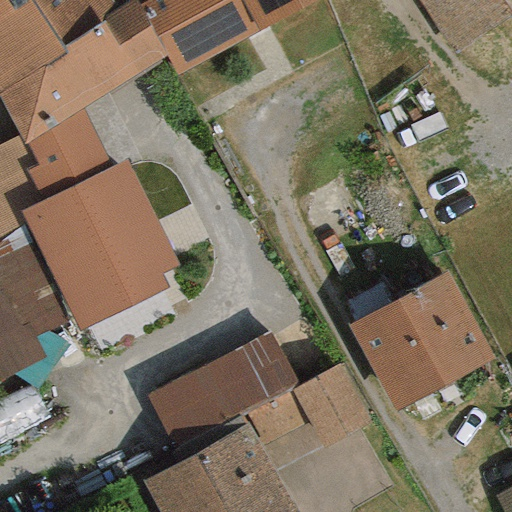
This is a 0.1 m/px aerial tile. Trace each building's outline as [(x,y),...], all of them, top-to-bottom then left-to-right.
[(0,0),(0,97),(18,135),(23,144),(82,107),(163,56),(136,7),(131,0),(116,9),(109,0),(0,0)] [(163,56),(175,75),(256,31),(239,0),(145,0),(136,7),(163,56)] [(239,0),(256,31),(313,0),(239,0)] [(510,16),(498,0),(416,0),(451,51),(510,16)] [(109,168),(82,107),(23,144),(35,166),(25,171),(40,200),(109,168)] [(0,144),(0,234),(16,227),(23,224),(17,211),(40,200),(25,171),(35,166),(23,144),(18,135),(0,144)] [(161,274),(178,266),(124,158),(109,168),(40,200),(17,211),(23,224),(71,322),(76,334),(168,289),(161,274)] [(0,380),(44,358),(35,337),(71,322),(23,224),(16,227),(0,240),(0,380)] [(444,274),(347,326),(392,411),(490,359),(444,274)] [(369,423),(338,365),(290,390),(321,449),(369,423)] [(295,511),(245,423),(140,482),(156,511),(295,511)] [(511,511),(511,486),(494,495),(502,511),(511,511)]
